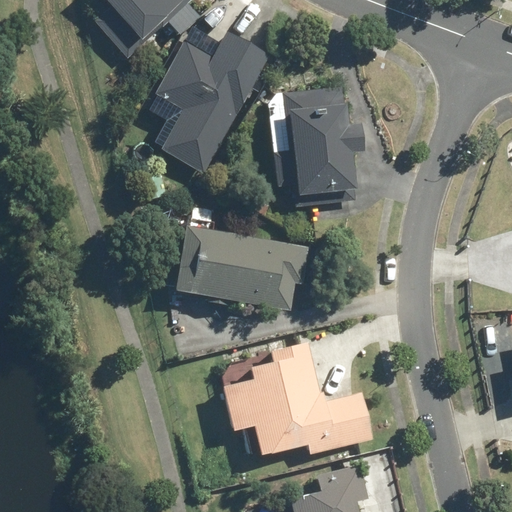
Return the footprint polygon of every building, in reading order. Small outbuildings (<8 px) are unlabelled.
[(110,0),(117,8),(100,23),(130,55),(189,0),(110,0)] [(165,150),(205,172),(267,58),(227,36),(216,56),(185,39),(154,95),(185,112),(165,150)] [(342,89),(281,97),(294,193),(355,185),(342,89)] [(175,228),(163,288),(292,313),(303,253),(175,228)] [(263,456),(306,446),(307,452),(371,439),(362,394),(320,403),(307,343),(269,351),(271,360),(244,366),(247,381),(222,385),(231,432),(257,427),(263,456)] [(360,511),(358,502),(369,499),(360,464),(315,476),(319,492),(291,499),(294,511),(360,511)]
